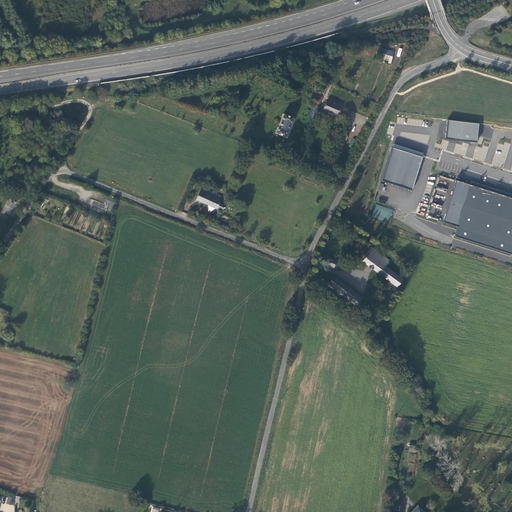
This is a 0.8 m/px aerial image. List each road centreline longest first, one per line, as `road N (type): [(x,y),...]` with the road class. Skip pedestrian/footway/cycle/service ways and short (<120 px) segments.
road 1 (trunk): [(0,90),(191,63),(411,0)]
road 2 (unclassified): [(301,266),(403,77),(460,48)]
road 3 (unclassified): [(58,167),(301,266)]
road 4 (unclassified): [(248,511),(301,266)]
road 5 (trunk): [(372,0),(175,49)]
road 6 (trunk): [(350,0),(175,49)]
road 7 (unclassified): [(429,152),(407,218),(511,259)]
road 8 (trunk): [(175,49),(0,77)]
